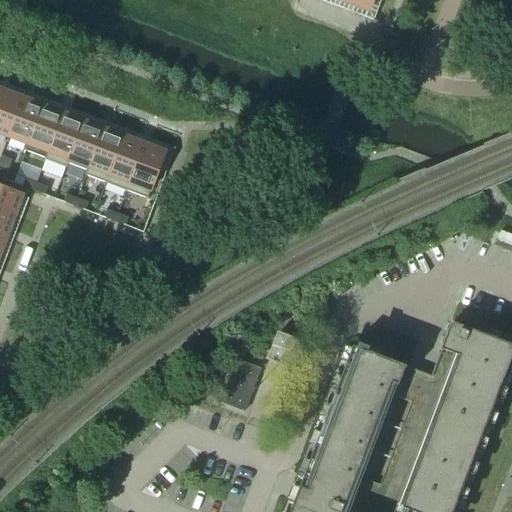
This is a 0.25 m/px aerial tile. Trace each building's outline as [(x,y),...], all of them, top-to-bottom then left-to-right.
[(345,0),(345,2),(368,11),(372,0),(345,0)] [(1,92),(0,95),(0,133),(8,136),(22,100),(1,92)] [(22,100),(8,136),(28,144),(42,107),(22,100)] [(42,107),(28,144),(47,151),(48,152),(62,115),(42,107)] [(47,151),(40,172),(62,180),(68,164),(67,164),(82,123),(62,115),(48,152),(47,151)] [(82,123),(67,164),(68,164),(86,171),(87,172),(102,130),(82,123)] [(86,171),(84,176),(105,184),(123,138),(102,130),(87,172),(86,171)] [(123,138),(105,184),(126,191),(143,146),(123,138)] [(143,146),(126,191),(147,199),(164,154),(143,146)] [(36,183),(25,179),(22,187),(33,191),(36,183)] [(33,191),(44,196),(47,188),(36,183),(33,191)] [(0,187),(0,210),(13,216),(21,196),(0,187)] [(76,199),(65,195),(62,202),(74,207),(76,199)] [(88,203),(76,199),(74,207),(85,211),(88,203)] [(0,232),(6,235),(13,216),(0,210),(0,232)] [(117,214),(106,210),(103,218),(114,222),(117,214)] [(114,222),(125,226),(128,218),(117,214),(114,222)] [(323,301),(323,300),(297,314),(303,325),(321,332),(321,331),(320,330),(328,311),(322,302),(323,301)] [(511,346),(450,323),(430,377),(429,379),(440,383),(441,379),(446,380),(396,511),(332,487),(381,358),(352,347),(289,511),(452,511),(471,461),(479,464),(483,453),(476,450),(511,354),(511,346)] [(292,369),(302,344),(277,334),(267,359),(292,369)] [(243,412),(258,372),(235,364),(220,403),(243,412)]
